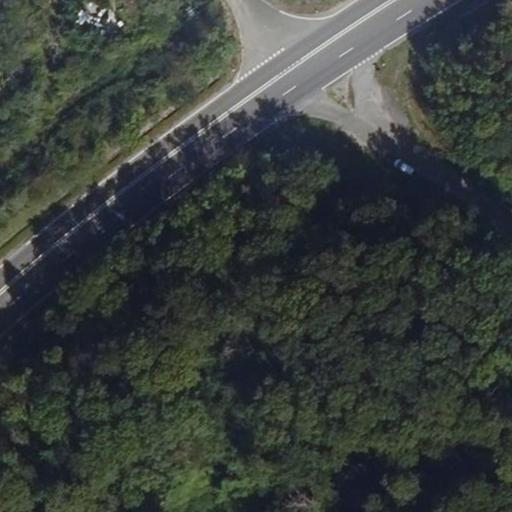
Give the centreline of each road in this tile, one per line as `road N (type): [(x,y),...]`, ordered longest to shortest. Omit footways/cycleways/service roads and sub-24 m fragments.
road 1 (primary): [(0,307),(254,104)]
road 2 (track): [(0,167),(25,138),(45,91),(56,0)]
road 3 (residential): [(511,245),(375,134)]
road 4 (residential): [(254,104),(323,109),(375,134)]
